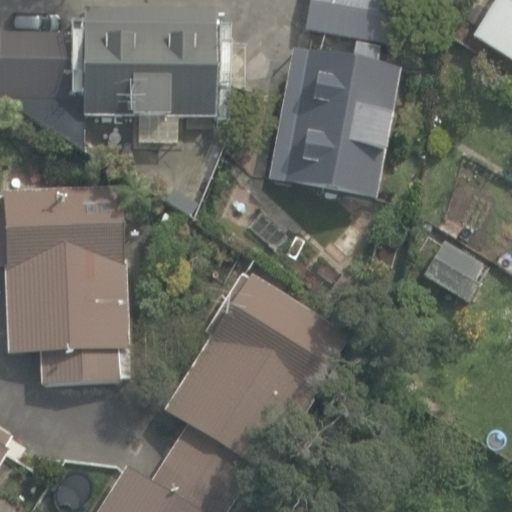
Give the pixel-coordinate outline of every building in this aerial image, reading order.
[(311,0),(306,33),(389,48),(397,0),(311,0)] [(511,0),(498,0),(475,38),(511,61),(511,0)] [(219,121),(219,10),(84,10),(84,35),(0,35),(0,101),(85,154),(85,118),(137,118),(137,148),(180,148),(180,121),(219,121)] [(271,181),(376,201),(400,68),(378,64),(380,51),(357,46),(354,62),(295,51),(271,181)] [(44,355),(45,387),(132,383),(123,191),(5,196),(12,356),(44,355)] [(165,215),(151,242),(168,251),(182,225),(165,215)] [(347,261),(362,241),(346,229),(331,249),(347,261)] [(472,304),(493,271),(443,240),(422,273),(472,304)] [(221,511),(252,464),(262,470),(347,335),(246,272),(162,407),(185,421),(149,478),(125,463),(94,511),(221,511)]
